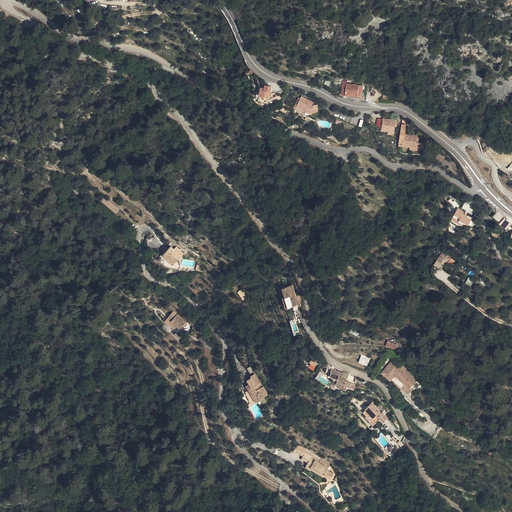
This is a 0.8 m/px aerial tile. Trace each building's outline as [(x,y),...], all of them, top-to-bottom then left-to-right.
[(277,88),(272,86),(271,87),(271,89),(269,88),(267,88),(265,95),(274,98),(276,92),(276,91),(277,88)] [(363,99),(365,99),(366,88),(352,87),(351,95),(353,96),(358,97),(363,99)] [(305,102),(301,110),(311,117),(312,116),(319,117),(319,114),(325,114),(325,106),(321,106),(321,105),(315,104),(316,102),(313,100),(311,104),(306,102),(305,102)] [(401,121),(387,120),(382,120),(381,126),(386,130),(386,131),(393,132),(398,132),(399,127),(400,127),(401,121)] [(404,141),(409,142),(408,145),(416,146),(429,147),(429,141),(424,141),(422,141),(422,134),(409,134),(410,124),(406,124),(404,141)] [(119,209),(107,199),(104,202),(116,213),(119,209)] [(468,224),(470,221),(476,225),(479,221),(465,213),(467,210),(466,209),(464,208),(463,210),(460,215),(459,218),(468,224)] [(506,230),(511,225),(498,213),(497,214),(494,218),(506,230)] [(506,233),(507,232),(501,228),(498,233),(504,237),(505,235),(505,233),(506,233)] [(451,254),(444,249),(436,261),(440,264),(442,261),(446,264),(452,256),(450,255),(451,254)] [(185,259),(178,251),(175,253),(172,250),(165,257),(172,264),(175,261),(179,264),(185,259)] [(164,259),(174,269),(179,264),(175,261),(172,264),(165,257),(164,259)] [(474,283),(478,275),(474,273),(469,280),(474,283)] [(301,295),(300,292),(300,293),(296,284),(288,287),(293,304),(295,303),(296,305),(304,302),(302,299),(301,295)] [(286,288),(290,296),(293,306),(296,305),(295,303),(293,304),(288,287),(286,288)] [(241,289),(237,292),(242,300),(246,298),(241,289)] [(169,308),(164,316),(162,315),(160,318),(166,322),(167,320),(173,324),(174,322),(178,324),(183,318),(169,308)] [(400,346),(403,340),(399,337),(393,338),(391,343),(400,346)] [(409,345),(403,340),(400,346),(408,349),(409,345)] [(374,356),(367,354),(365,362),(372,364),(374,356)] [(407,364),(399,357),(387,370),(396,378),(400,373),(410,381),(415,386),(416,385),(424,376),(408,362),(407,364)] [(308,368),(314,371),(317,363),(311,360),(308,368)] [(354,385),(355,380),(346,377),(347,375),(347,374),(342,373),(343,368),(333,365),(330,374),(338,376),(336,380),(340,381),(339,384),(347,387),(347,383),(354,385)] [(343,368),(342,373),(347,374),(347,375),(356,378),(357,375),(347,369),(343,368)] [(262,383),(261,383),(256,374),(252,376),(252,377),(248,379),(250,383),(247,385),(253,398),(258,395),(266,391),(262,383)] [(418,387),(416,385),(415,386),(410,381),(407,385),(414,392),(418,387)] [(378,423),(386,416),(389,420),(393,416),(388,410),(387,411),(377,400),(371,406),(371,407),(369,410),(372,413),(371,415),(378,423)] [(313,455),(301,447),(298,449),(299,449),(297,452),(303,457),(306,453),(312,457),(313,455)] [(313,455),(312,457),(306,453),(303,457),(302,459),(308,463),(305,468),(310,471),(311,468),(318,473),(319,471),(325,475),(327,472),(331,466),(313,455)] [(325,475),(319,471),(318,473),(330,481),(333,476),(327,472),(325,475)]
